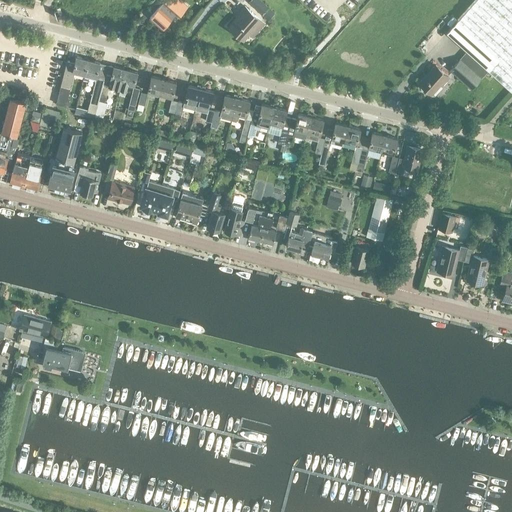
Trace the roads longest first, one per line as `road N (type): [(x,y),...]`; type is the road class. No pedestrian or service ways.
road 1 (tertiary): [(403,296),(0,192)]
road 2 (residential): [(446,129),(103,42)]
road 3 (residential): [(403,296),(446,129)]
